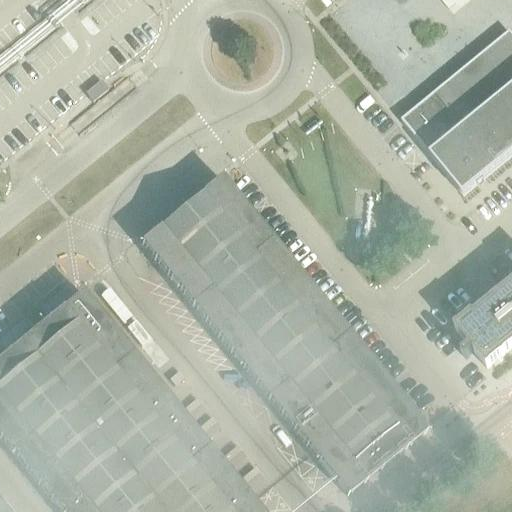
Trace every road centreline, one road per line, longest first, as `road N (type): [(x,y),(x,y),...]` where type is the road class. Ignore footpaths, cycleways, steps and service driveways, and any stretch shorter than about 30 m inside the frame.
road 1 (unknown): [(95,213),(319,511)]
road 2 (unknown): [(211,120),(358,290),(408,300),(443,281),(455,254)]
road 3 (unknown): [(455,254),(453,236),(420,190),(324,72),(291,46)]
road 4 (unknown): [(0,133),(96,58)]
